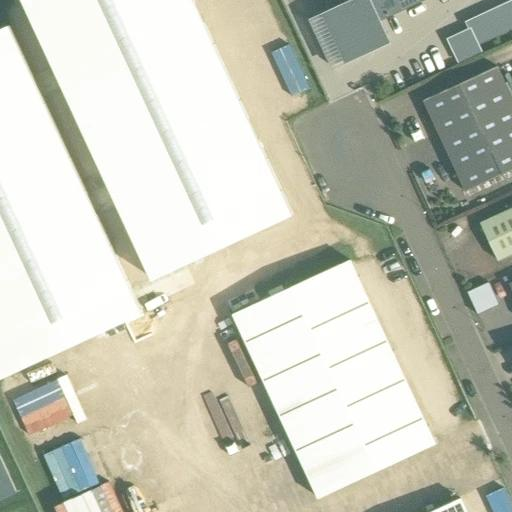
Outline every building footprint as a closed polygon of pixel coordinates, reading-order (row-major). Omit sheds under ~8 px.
[(193,0),(26,0),(156,281),(294,218),(193,0)] [(359,0),(352,4),(313,21),(334,68),(390,43),(380,21),(370,0),(359,0)] [(425,0),(350,0),(352,4),(359,0),(370,0),(380,21),(425,0)] [(511,3),(469,23),(473,32),(478,44),(511,29),(511,3)] [(143,315),(9,26),(0,30),(0,371),(4,379),(143,315)] [(473,32),(450,42),(460,63),(482,53),(478,44),(473,32)] [(511,98),(497,67),(424,101),(467,193),(511,171),(511,98)] [(511,210),(482,224),(499,261),(511,254),(511,210)] [(351,262),(234,316),(319,501),(436,447),(351,262)] [(490,281),(469,290),(478,312),(499,303),(490,281)] [(31,435),(75,414),(58,378),(14,399),(31,435)] [(109,476),(89,433),(45,454),(65,497),(109,476)] [(0,501),(16,494),(0,460),(0,501)] [(113,511),(103,485),(50,506),(52,511),(113,511)] [(466,511),(461,501),(436,511),(466,511)]
